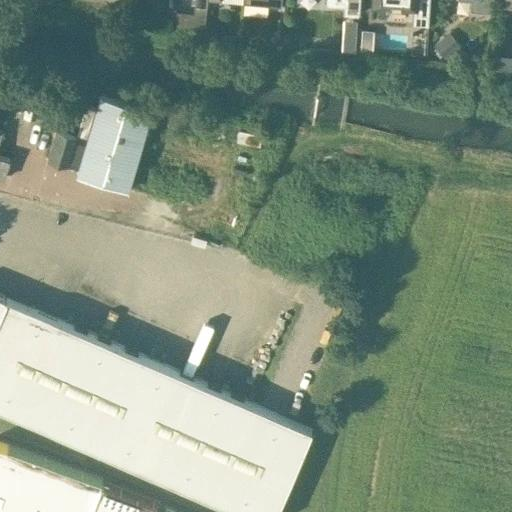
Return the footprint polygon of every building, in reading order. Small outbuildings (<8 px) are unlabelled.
[(207,9),(208,0),(194,0),(194,8),(207,9)] [(346,0),(346,13),(360,14),(360,0),(346,0)] [(428,25),(429,0),(372,0),(372,4),(372,5),(373,6),(373,5),(415,8),(414,20),(427,21),(427,25),(428,25)] [(457,0),(471,1),(470,11),(493,13),(493,0),(457,0)] [(363,29),(361,48),(372,49),(373,30),(363,29)] [(462,46),(450,31),(433,46),(446,60),(462,46)] [(419,54),(422,42),(396,34),(392,46),(419,54)] [(511,55),(495,55),(495,69),(511,68),(511,55)] [(151,107),(100,92),(88,134),(79,165),(77,171),(128,186),(151,107)] [(0,124),(0,173),(5,175),(10,155),(0,151),(0,135),(3,126),(0,124)] [(88,134),(56,125),(47,156),(79,165),(88,134)] [(274,511),(312,427),(0,292),(0,405),(248,511),(274,511)] [(102,478),(0,440),(0,511),(153,511),(158,501),(101,480),(102,478)]
